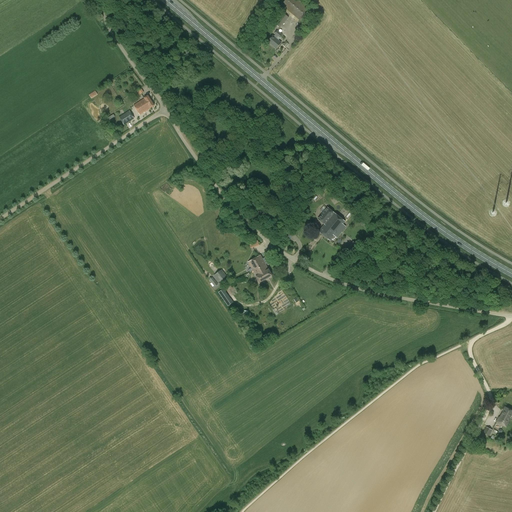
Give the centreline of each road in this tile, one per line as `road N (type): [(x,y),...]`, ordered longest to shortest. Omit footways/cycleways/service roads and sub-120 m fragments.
road 1 (unclassified): [(511,315),(343,285),(265,238),(207,175),(107,27),(105,0)]
road 2 (primary): [(511,274),(384,185),(166,0)]
road 3 (track): [(471,340),(469,356),(489,408),(433,511)]
